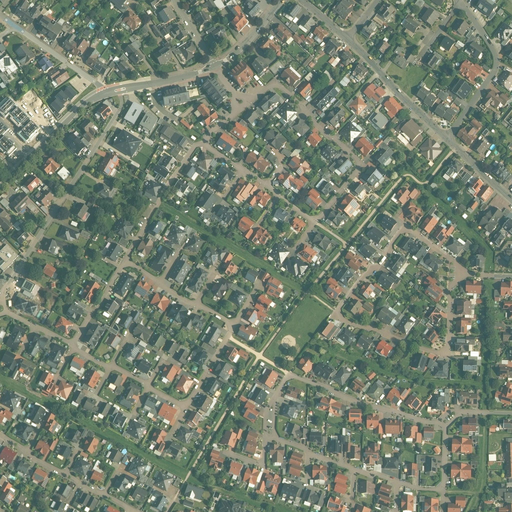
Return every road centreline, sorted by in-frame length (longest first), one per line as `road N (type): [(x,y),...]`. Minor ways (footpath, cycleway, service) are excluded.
road 1 (residential): [(241,106),(274,82),(361,165),(313,222)]
road 2 (residential): [(335,313),(444,351),(449,288),(466,274)]
road 3 (residential): [(445,423),(380,411),(288,375),(275,397)]
road 4 (residential): [(466,274),(405,226),(335,313)]
road 5 (residential): [(0,301),(84,163)]
road 6 (residential): [(445,138),(496,63),(460,3)]
road 7 (residential): [(125,261),(166,187),(204,144)]
road 8 (residential): [(346,37),(445,138)]
road 9 (tertiary): [(103,94),(0,187)]
